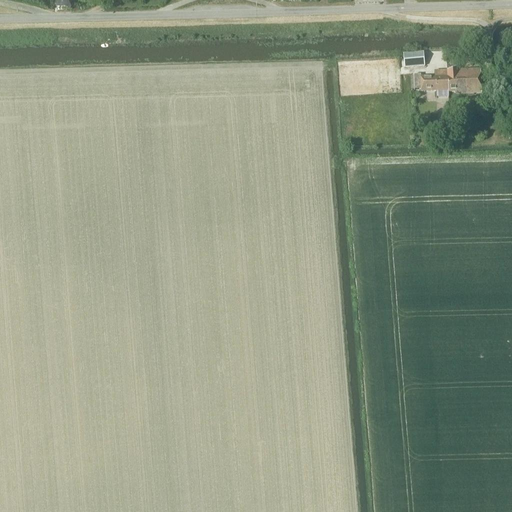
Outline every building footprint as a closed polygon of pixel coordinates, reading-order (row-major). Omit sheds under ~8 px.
[(56,0),(56,8),(71,8),(70,0),(56,0)] [(424,67),(423,53),(403,54),(404,69),(424,67)] [(454,94),(481,93),(480,70),(458,71),(447,71),(448,91),(448,93),(454,93),(454,94)] [(448,91),(447,71),(434,72),(434,77),(421,78),(420,75),(414,75),(414,90),(420,90),(420,92),(448,91)] [(465,113),(481,112),(480,99),(464,99),(465,113)]
